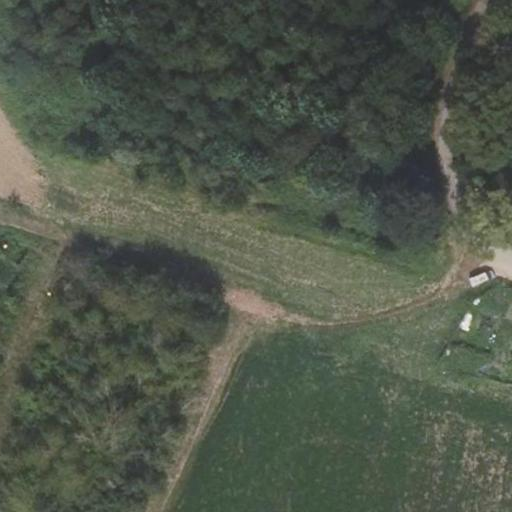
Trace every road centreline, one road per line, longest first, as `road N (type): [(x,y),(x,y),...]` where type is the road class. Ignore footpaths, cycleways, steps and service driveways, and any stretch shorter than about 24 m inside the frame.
road 1 (track): [(499,251),(438,292),(380,317),(322,329),(0,217)]
road 2 (track): [(154,511),(254,309)]
road 3 (track): [(0,447),(68,238)]
